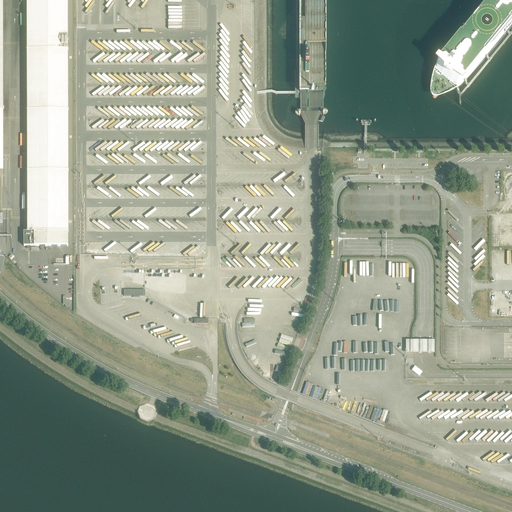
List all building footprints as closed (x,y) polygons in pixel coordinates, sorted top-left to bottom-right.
[(68,232),(67,0),(26,0),(27,232),(68,232)] [(511,226),(500,226),(500,246),(511,246),(511,226)] [(68,246),(68,232),(27,232),(24,232),(24,246),(68,246)] [(179,319),(182,314),(171,308),(168,313),(179,319)] [(435,353),(435,342),(406,342),(406,353),(435,353)]
